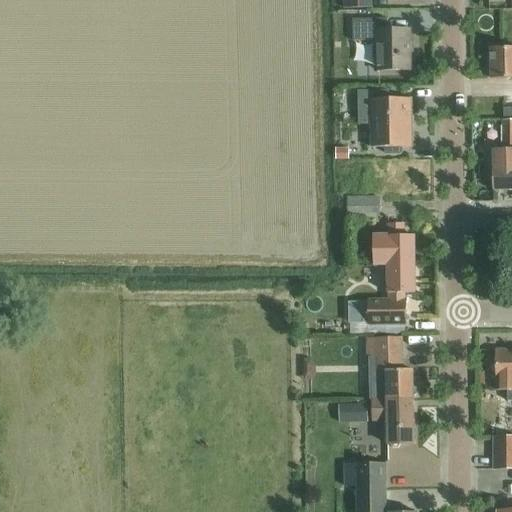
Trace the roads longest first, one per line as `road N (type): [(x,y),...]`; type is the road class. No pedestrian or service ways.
road 1 (residential): [(455,219),(450,0)]
road 2 (residential): [(460,511),(457,312)]
